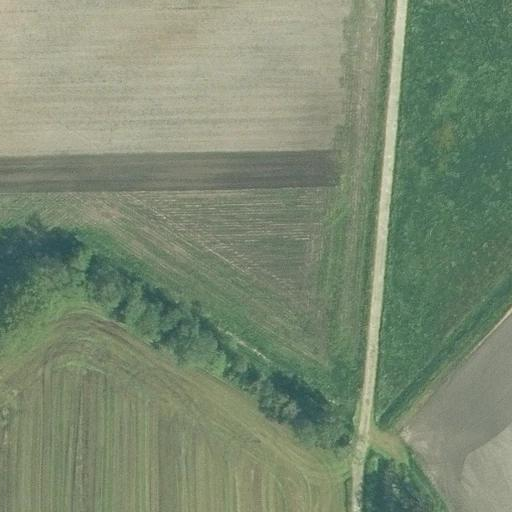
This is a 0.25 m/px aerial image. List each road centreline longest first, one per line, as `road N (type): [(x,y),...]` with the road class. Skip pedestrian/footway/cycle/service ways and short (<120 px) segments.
road 1 (track): [(432,511),(363,423),(77,255),(0,313)]
road 2 (track): [(403,0),(359,511)]
road 3 (track): [(511,294),(377,436)]
